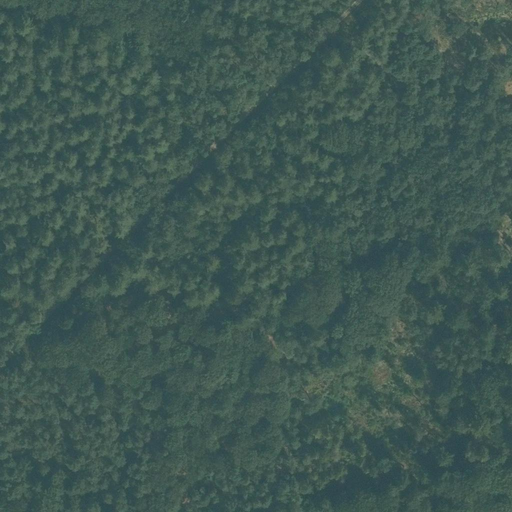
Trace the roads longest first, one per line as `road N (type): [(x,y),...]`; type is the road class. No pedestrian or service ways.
road 1 (track): [(42,317),(357,0)]
road 2 (track): [(361,511),(511,479)]
